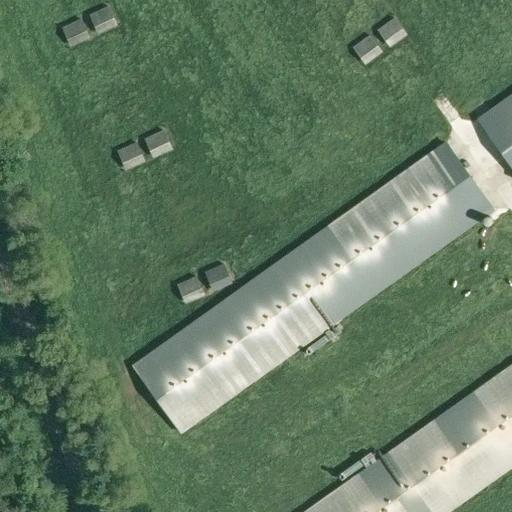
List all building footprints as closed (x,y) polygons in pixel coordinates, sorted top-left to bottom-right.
[(109,4),(89,13),(98,33),(117,24),(109,4)] [(377,28),(390,46),(407,33),(395,15),(377,28)] [(81,17),(61,25),(70,45),(90,36),(81,17)] [(383,51),(370,33),(353,46),(365,64),(383,51)] [(92,36),(80,44),(86,54),(98,46),(92,36)] [(511,91),(476,117),(511,166),(511,91)] [(453,102),(444,109),(460,131),(469,124),(453,102)] [(144,137),(153,157),(173,148),(164,128),(144,137)] [(446,139),(131,364),(181,433),(496,208),(446,139)] [(146,160),(136,140),(116,148),(125,168),(146,160)] [(233,283),(224,261),(204,270),(213,292),(233,283)] [(185,303),(205,295),(197,275),(177,282),(185,303)] [(511,362),(328,492),(300,511),(447,511),(511,466),(511,362)]
